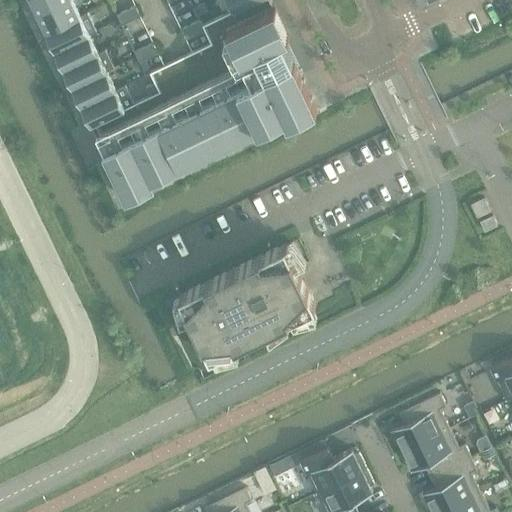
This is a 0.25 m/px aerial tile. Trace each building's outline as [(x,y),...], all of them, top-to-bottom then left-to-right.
[(30,0),(37,14),(65,0),(30,0)] [(72,0),(65,0),(37,14),(46,32),(80,16),(72,0)] [(204,25),(213,43),(152,73),(156,81),(161,92),(151,97),(126,109),(124,110),(91,126),(103,152),(113,171),(143,157),(268,96),(258,77),(248,55),(247,54),(283,36),(286,35),(286,34),(287,33),(270,0),(257,0),(234,11),(204,25)] [(228,0),(234,11),(257,0),(228,0)] [(204,1),(194,6),(199,15),(209,11),(204,1)] [(284,38),(290,35),(276,5),(228,28),(240,54),(242,58),(248,55),(258,77),(229,91),(160,124),(133,137),(103,152),(113,171),(125,197),(126,198),(126,199),(156,185),(155,183),(154,180),(181,166),(250,133),(279,119),(316,102),(295,59),(284,38)] [(136,6),(126,10),(131,20),(141,16),(136,6)] [(126,10),(117,15),(122,25),(131,20),(126,10)] [(80,16),(46,32),(55,51),(89,34),(80,16)] [(201,20),(191,24),(196,34),(206,30),(201,20)] [(191,24),(182,28),(187,39),(196,34),(191,24)] [(55,51),(64,70),(98,53),(89,34),(55,51)] [(153,42),(144,47),(149,57),(158,53),(153,42)] [(144,47),(135,51),(140,62),(149,57),(144,47)] [(64,70),(73,88),(107,71),(98,53),(64,70)] [(73,88),(82,107),(116,90),(107,71),(73,88)] [(156,81),(146,86),(151,97),(161,92),(156,81)] [(82,107),(91,126),(124,110),(126,109),(116,90),(82,107)] [(484,197),(471,204),(477,217),(491,211),(484,197)] [(493,215),(480,221),(485,231),(498,226),(493,215)] [(197,286),(180,294),(184,303),(206,347),(210,356),(228,348),(297,314),(316,305),(312,296),(290,252),(286,243),(267,252),(197,286)] [(511,356),(491,367),(507,400),(511,398),(511,397),(511,356)] [(406,423),(392,430),(402,450),(440,432),(450,427),(442,409),(448,406),(440,392),(400,411),(406,423)] [(474,401),(465,405),(470,417),(477,414),(474,409),(477,407),(474,401)] [(402,450),(412,471),(426,464),(431,475),(472,456),(466,444),(460,447),(450,427),(440,432),(402,450)] [(478,439),(476,444),(480,452),(483,451),(493,446),(487,435),(478,439)] [(322,438),(297,450),(301,459),(327,447),(322,438)] [(363,469),(367,467),(360,452),(355,454),(352,448),(334,457),(333,456),(328,446),(327,447),(301,459),(307,470),(317,491),(363,469)] [(493,446),(483,451),(487,458),(496,453),(493,446)] [(472,456),(431,475),(436,487),(424,493),(432,511),(437,511),(472,496),(481,491),(473,473),(479,470),(472,456)] [(266,465),(253,471),(258,480),(270,474),(266,465)] [(374,483),(367,467),(363,469),(317,491),(326,511),(358,511),(360,511),(354,500),(373,491),(370,485),(374,483)] [(251,511),(247,502),(253,499),(246,486),(205,505),(208,511),(251,511)] [(472,496),(437,511),(498,511),(497,508),(491,511),(481,491),(472,496)]
